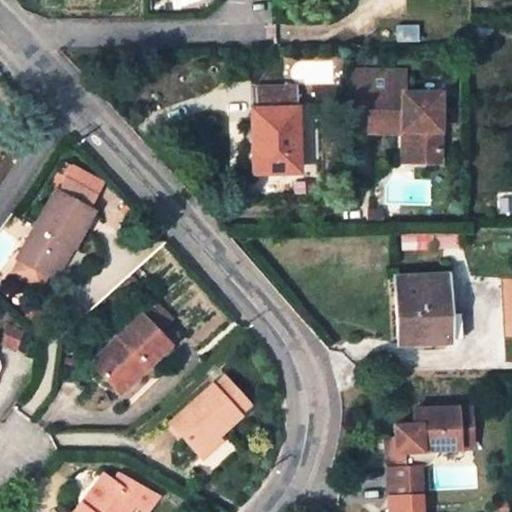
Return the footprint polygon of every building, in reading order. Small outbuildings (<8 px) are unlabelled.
[(345,65),(334,65),(334,82),(345,82),(345,65)] [(439,93),(402,93),(402,72),(348,72),(348,119),(368,119),(368,134),(391,134),(400,134),(400,163),(438,163),(439,93)] [(251,87),(254,173),(297,172),(294,86),(251,87)] [(392,162),(400,163),(400,134),(391,134),(392,162)] [(71,249),(92,212),(56,191),(16,259),(45,275),(48,277),(65,246),(71,249)] [(355,209),(349,209),(349,226),(365,226),(365,217),(355,209)] [(460,233),(400,233),(401,249),(461,249),(460,233)] [(54,280),(71,249),(65,246),(48,277),(54,280)] [(10,272),(41,289),(48,277),(45,275),(16,259),(10,272)] [(394,276),(397,344),(448,343),(445,273),(394,276)] [(139,315),(168,345),(169,346),(179,336),(149,305),(139,315)] [(139,315),(90,365),(114,391),(139,365),(144,370),(169,346),(168,345),(139,315)] [(0,339),(0,343),(15,349),(20,334),(5,329),(0,339)] [(139,365),(114,391),(118,396),(144,370),(139,365)] [(212,386),(236,414),(248,403),(224,377),(212,386)] [(211,385),(169,424),(196,453),(215,436),(237,415),(236,414),(212,386),(211,385)] [(470,407),(413,410),(415,425),(394,427),(395,441),(396,452),(387,452),(391,500),(422,498),(419,467),(427,467),(432,463),(436,459),(438,454),(438,450),(459,448),(458,429),(472,428),(470,407)] [(472,428),(458,429),(459,448),(473,447),(472,428)] [(201,458),(220,441),(215,436),(196,453),(201,458)] [(395,441),(387,441),(387,452),(396,452),(395,441)] [(75,511),(126,511),(136,501),(147,509),(159,493),(122,478),(116,486),(103,476),(75,511)]
